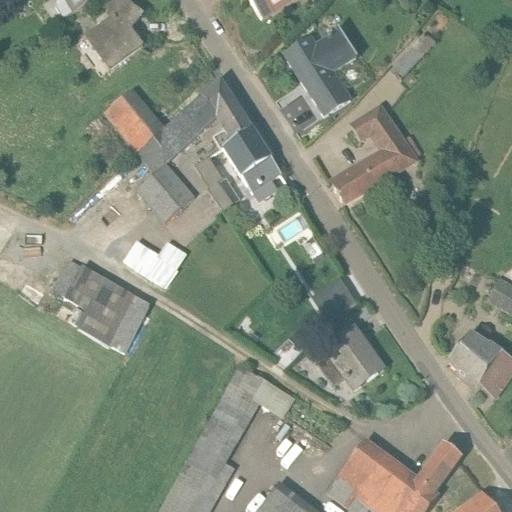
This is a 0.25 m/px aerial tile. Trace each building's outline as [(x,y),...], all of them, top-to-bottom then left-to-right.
[(0,0),(0,9),(13,0),(0,0)] [(60,0),(62,2),(56,5),(66,19),(96,0),(60,0)] [(99,75),(139,45),(128,33),(143,16),(136,11),(121,0),(119,0),(105,8),(111,17),(75,45),(99,75)] [(262,22),(279,11),(295,0),(246,0),(254,12),(255,11),(262,22)] [(310,40),(283,57),(323,120),(350,105),(332,74),(355,60),(337,33),(314,47),(310,40)] [(422,38),(389,74),(399,83),(432,47),(422,38)] [(166,167),(215,123),(224,135),(213,143),(220,154),(222,153),(252,132),(220,83),(201,100),(164,132),(137,157),(154,178),(136,192),(164,224),(194,199),(166,167)] [(104,115),(137,157),(164,132),(132,93),(104,115)] [(331,190),(343,208),(413,159),(377,108),(350,127),(358,139),(368,132),(382,153),(331,190)] [(281,177),(252,132),(222,153),(252,197),(281,177)] [(223,183),(208,161),(194,171),(207,191),(206,192),(222,214),(232,207),(218,186),(223,183)] [(218,186),(232,207),(237,204),(223,183),(218,186)] [(139,243),(125,263),(166,291),(190,257),(170,243),(160,258),(139,243)] [(146,306),(68,264),(45,307),(124,348),(146,306)] [(511,317),(511,289),(497,281),(487,304),(511,317)] [(320,331),(353,308),(336,284),(303,307),(320,331)] [(354,391),(377,375),(357,349),(363,344),(353,330),(323,350),(330,359),(317,369),(332,390),(346,381),(354,391)] [(488,348),(470,334),(448,363),(493,401),(511,374),(511,362),(489,346),(488,348)] [(164,511),(213,511),(234,469),(230,467),(258,408),(287,421),(298,398),(234,368),(164,511)] [(416,484),(364,445),(328,496),(348,511),(357,500),(372,511),(429,511),(438,500),(433,497),(460,460),(444,447),(416,484)] [(315,511),(279,486),(260,511),(315,511)] [(493,511),(482,497),(462,511),(493,511)]
